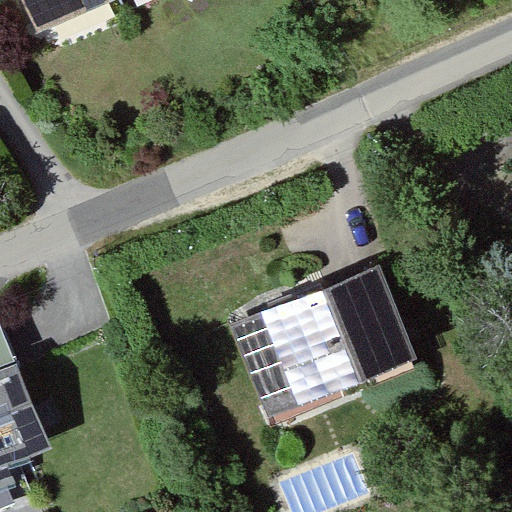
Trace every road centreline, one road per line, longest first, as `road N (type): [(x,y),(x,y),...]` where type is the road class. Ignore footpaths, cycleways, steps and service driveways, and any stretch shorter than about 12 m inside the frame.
road 1 (residential): [(511,40),(76,230)]
road 2 (residential): [(76,230),(0,109)]
